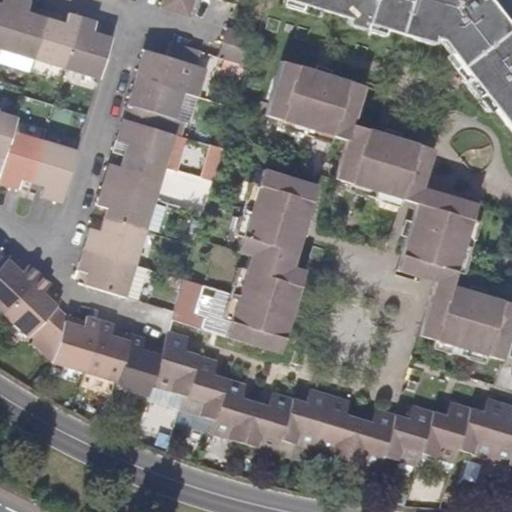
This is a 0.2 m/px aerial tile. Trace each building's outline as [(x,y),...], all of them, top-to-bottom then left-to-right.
[(0,49),(14,0),(0,0),(0,2),(0,49)] [(27,13),(28,8),(30,4),(17,0),(14,0),(0,49),(34,59),(47,14),(33,9),(32,14),(27,13)] [(163,0),(160,9),(175,14),(179,0),(163,0)] [(179,0),(175,14),(188,18),(194,0),(179,0)] [(294,0),(432,42),(434,36),(442,38),(446,36),(457,49),(446,56),(456,69),(461,66),(505,29),(481,0),(294,0)] [(60,23),(62,18),(47,14),(34,59),(66,69),(81,19),(68,15),(67,20),(66,25),(60,23)] [(92,33),(93,28),(95,23),(81,19),(66,69),(98,79),(112,34),(100,30),(98,35),(92,33)] [(256,38),(229,30),(226,29),(222,43),(252,53),(256,38)] [(511,40),(511,38),(505,29),(461,66),(470,78),(489,62),(487,60),(511,40)] [(511,40),(487,60),(489,62),(470,78),(511,130),(511,40)] [(196,66),(201,52),(170,43),(165,58),(143,51),(135,78),(182,92),(196,96),(205,69),(196,66)] [(252,53),(222,43),(217,57),(248,65),(252,53)] [(400,197),(417,143),(354,123),(365,85),(280,59),(263,114),(279,118),(277,128),(303,136),(306,127),(345,138),(333,176),(400,197)] [(174,119),(182,92),(135,78),(123,121),(173,135),(180,138),(184,123),(174,119)] [(15,119),(0,114),(0,165),(2,166),(11,134),(15,119)] [(163,168),(173,135),(123,121),(116,141),(126,144),(123,156),(163,168)] [(20,179),(32,182),(43,143),(11,134),(2,166),(0,172),(0,184),(16,189),(20,179)] [(43,186),(40,196),(62,202),(76,152),(43,143),(32,182),(43,186)] [(433,148),(417,143),(400,197),(417,202),(422,186),(433,148)] [(153,201),(163,168),(123,156),(120,168),(110,164),(103,186),(153,201)] [(235,297),(223,335),(279,353),(304,269),(293,265),(316,183),(261,166),(250,205),(237,251),(247,254),(235,297)] [(143,233),(153,201),(103,186),(97,207),(106,209),(103,220),(143,233)] [(477,203),(422,186),(417,202),(401,253),(456,270),(476,205),(477,203)] [(156,202),(148,225),(158,229),(166,206),(156,202)] [(133,266),(143,233),(103,220),(99,232),(90,230),(83,250),(133,266)] [(123,298),(133,266),(83,250),(77,271),(87,274),(83,286),(123,298)] [(396,270),(435,281),(435,279),(453,284),(456,270),(401,253),(396,270)] [(17,270),(21,267),(10,256),(6,260),(0,266),(0,312),(2,314),(38,276),(29,267),(25,270),(21,275),(17,270)] [(21,275),(25,270),(21,267),(17,270),(21,275)] [(40,293),(45,289),(48,285),(38,276),(2,314),(26,337),(27,336),(33,330),(55,351),(65,317),(55,307),(59,302),(49,293),(45,298),(40,293)] [(435,279),(435,281),(418,334),(458,347),(501,360),(511,324),(511,302),(453,284),(435,279)] [(45,298),(49,293),(45,289),(40,293),(45,298)] [(76,328),(78,321),(65,317),(55,351),(51,362),(83,372),(98,322),(85,318),(83,322),(81,329),(76,328)] [(109,339),(111,332),(113,327),(98,322),(83,372),(116,382),(129,337),(117,334),(115,341),(109,339)] [(511,403),(507,402),(486,396),(482,410),(469,406),(449,400),(446,414),(431,410),(412,404),(408,417),(394,413),(375,408),(371,421),(357,417),(346,413),(350,399),(329,394),(309,388),(306,400),(292,396),(271,390),(267,403),(254,400),(242,397),(246,383),(226,377),(213,373),(217,359),(198,353),(184,349),(188,336),(167,329),(160,351),(150,385),(184,397),(179,410),(197,416),(200,415),(211,419),(208,432),(240,443),(274,454),(278,440),(312,450),(344,460),(377,470),(382,456),(414,466),(419,452),(452,463),(456,448),(473,454),(473,456),(505,465),(506,464),(511,465),(511,403)] [(30,343),(51,362),(55,351),(33,330),(27,336),(32,341),(30,343)] [(115,341),(117,334),(111,332),(109,339),(115,341)] [(114,388),(146,398),(150,385),(160,351),(149,347),(147,354),(141,352),(143,346),(144,341),(129,337),(116,382),(114,388)] [(408,378),(405,387),(415,390),(418,381),(408,378)]
